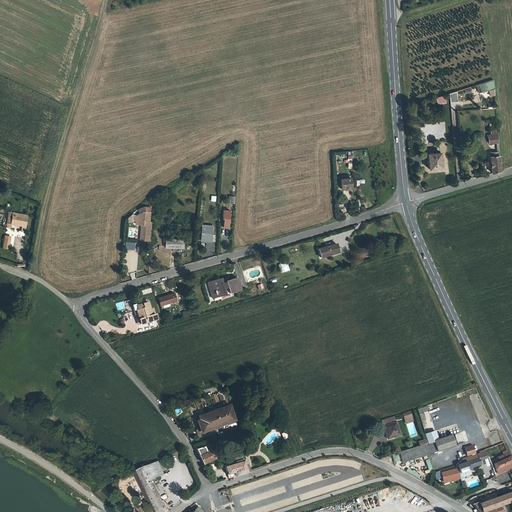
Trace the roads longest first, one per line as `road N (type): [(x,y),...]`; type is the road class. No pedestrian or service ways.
road 1 (residential): [(406,202),(79,307),(85,326),(186,446),(208,489)]
road 2 (residential): [(208,489),(327,449),(374,461),(461,511)]
road 3 (primary): [(511,436),(406,202)]
road 4 (primary): [(406,202),(389,0)]
